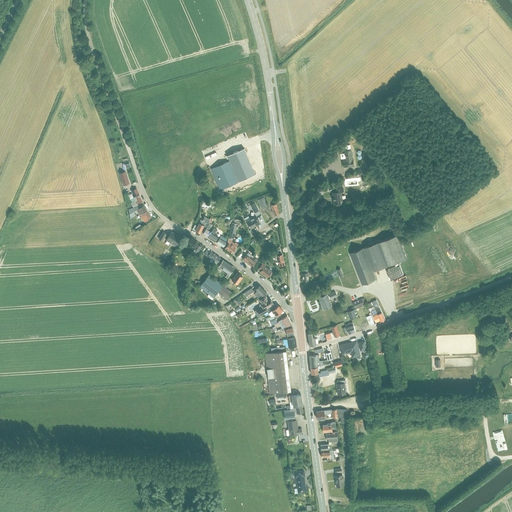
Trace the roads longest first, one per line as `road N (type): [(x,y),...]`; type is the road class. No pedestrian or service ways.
road 1 (residential): [(302,348),(511,276)]
road 2 (secondary): [(286,215),(247,0)]
road 3 (secondary): [(322,511),(302,348)]
road 4 (unclassified): [(85,0),(88,34),(127,147)]
road 5 (residential): [(230,259),(162,217),(140,184)]
